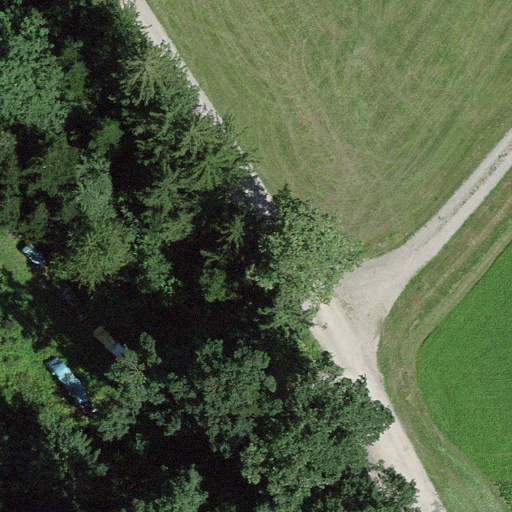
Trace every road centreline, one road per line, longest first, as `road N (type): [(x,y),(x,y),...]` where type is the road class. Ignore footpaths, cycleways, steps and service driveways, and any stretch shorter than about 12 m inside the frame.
road 1 (track): [(511,147),(437,233),(333,310),(373,423),(424,511)]
road 2 (track): [(122,0),(333,310)]
